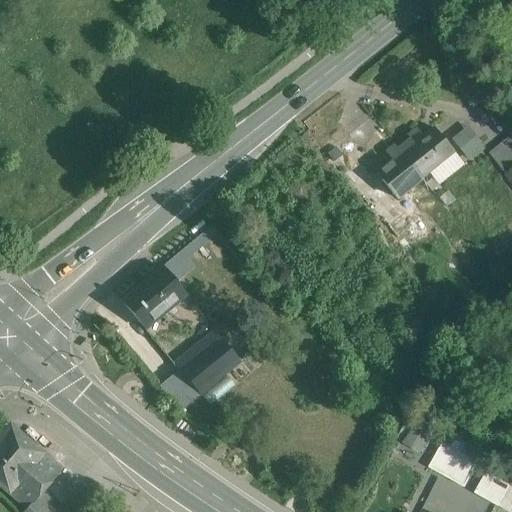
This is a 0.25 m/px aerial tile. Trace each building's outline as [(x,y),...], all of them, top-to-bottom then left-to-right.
[(471,160),(486,147),(468,125),(452,138),(471,160)] [(434,129),(422,138),(419,134),(398,150),(422,180),(454,154),(434,129)] [(511,148),(511,147),(495,160),(511,181),(511,148)] [(422,180),(398,150),(390,156),(394,161),(378,174),(398,199),(422,180)] [(403,214),(388,226),(398,238),(401,236),(412,224),(403,214)] [(419,219),(412,224),(401,236),(405,239),(399,244),(410,257),(416,252),(413,248),(431,233),(419,219)] [(162,268),(122,301),(146,331),(186,297),(162,268)] [(221,339),(170,381),(189,404),(240,363),(221,339)] [(62,472),(10,427),(0,438),(0,486),(27,511),(45,492),(62,472)] [(414,427),(405,445),(422,454),(431,436),(414,427)] [(449,435),(442,446),(478,465),(484,455),(449,435)] [(478,465),(442,446),(430,469),(465,488),(478,465)] [(511,486),(487,473),(476,494),(499,507),(511,486)] [(65,511),(49,496),(49,495),(45,492),(27,511),(25,511),(65,511)]
